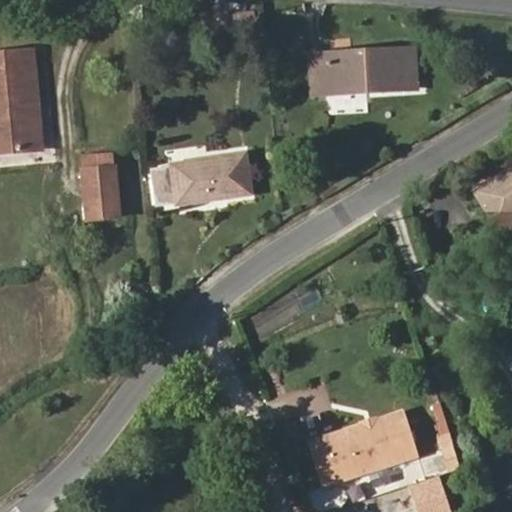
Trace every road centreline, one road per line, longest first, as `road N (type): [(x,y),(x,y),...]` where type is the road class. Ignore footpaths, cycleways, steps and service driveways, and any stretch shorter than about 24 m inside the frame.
road 1 (residential): [(24,511),(64,479),(181,335),(246,274),(511,110)]
road 2 (unknown): [(214,301),(224,355),(257,425),(333,410)]
